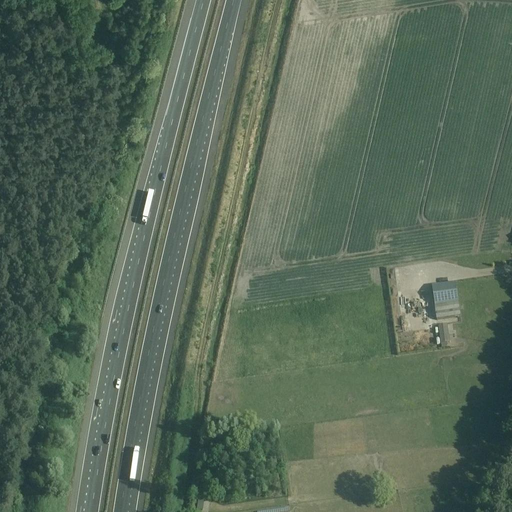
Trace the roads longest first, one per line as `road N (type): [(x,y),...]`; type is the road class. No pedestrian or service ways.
road 1 (motorway): [(203,0),(145,221),(91,511)]
road 2 (motorway): [(121,511),(158,303),(233,0)]
